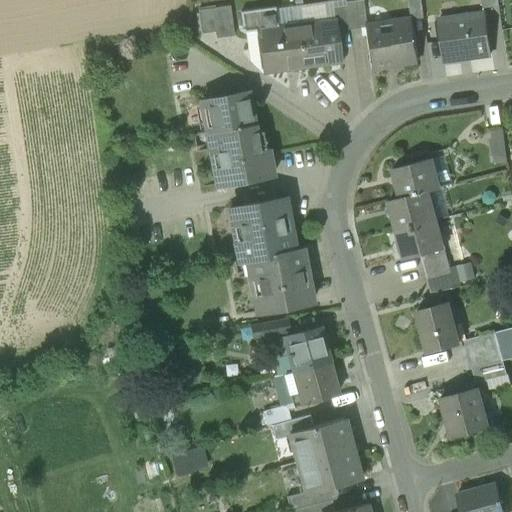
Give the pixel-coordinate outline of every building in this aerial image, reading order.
[(362,0),(345,3),(345,6),(349,30),(364,28),(364,27),(366,27),(362,0)] [(420,0),(408,0),(411,18),(412,20),(423,19),(420,0)] [(498,0),(481,0),(483,9),(499,7),(498,0)] [(229,6),(197,11),(201,34),(215,32),(216,38),(234,36),(229,6)] [(345,6),(332,8),(334,20),(335,19),(337,32),(349,30),(345,6)] [(296,25),(277,27),(274,8),(240,12),(243,33),(256,31),(262,74),(302,69),(296,25)] [(484,14),(438,20),(444,62),(490,56),(484,14)] [(411,18),(391,21),(391,23),(366,27),(364,27),(364,28),(370,69),(418,62),(412,20),(411,18)] [(334,20),(296,25),(302,69),(341,63),(337,32),(335,19),(334,20)] [(247,92),(200,101),(206,133),(204,133),(204,134),(253,125),(247,92)] [(253,125),(204,134),(205,135),(207,135),(216,187),(272,176),(267,149),(258,150),(253,125)] [(493,155),(504,154),(503,128),(492,129),(493,155)] [(430,159),(393,169),(400,198),(401,199),(426,192),(427,193),(438,190),(430,159)] [(426,192),(401,199),(400,198),(389,201),(397,231),(434,221),(427,193),(426,192)] [(284,198),(229,209),(238,261),(236,261),(237,264),(247,262),(246,260),(294,252),(294,251),(284,198)] [(434,221),(397,231),(405,260),(421,256),(444,249),(444,248),(441,249),(434,221)] [(294,252),(246,260),(247,262),(256,314),(311,303),(301,249),(294,251),(294,252)] [(444,249),(421,256),(424,268),(448,262),(444,249)] [(448,262),(424,268),(428,281),(451,274),(448,262)] [(472,262),(458,264),(461,280),(475,278),(472,262)] [(451,274),(428,281),(431,293),(455,289),(451,274)] [(448,303),(417,311),(423,334),(428,353),(459,344),(448,303)] [(286,320),(251,327),(253,339),(289,332),(286,320)] [(319,328),(269,341),(277,369),(288,366),(290,372),(327,362),(319,328)] [(503,361),(478,368),(482,382),(507,376),(503,361)] [(290,372),(285,373),(294,407),(336,396),(327,362),(290,372)] [(478,388),(441,398),(446,416),(452,438),(489,428),(478,388)] [(286,405),(262,412),(266,427),(270,426),(290,420),(286,405)] [(290,420),(270,426),(274,440),(289,436),(288,433),(312,427),(309,415),(290,420)] [(312,427),(288,433),(289,436),(297,464),(351,450),(343,419),(312,427)] [(351,450),(297,464),(304,492),(305,495),(325,490),(359,481),(351,450)] [(504,511),(497,485),(456,496),(460,511),(504,511)] [(304,492),(285,497),(289,511),(290,511),(328,502),(325,490),(305,495),(304,492)] [(328,502),(290,511),(289,511),(333,511),(331,501),(328,502)]
